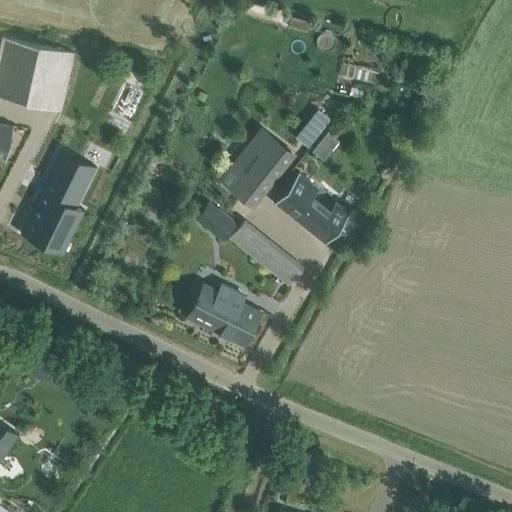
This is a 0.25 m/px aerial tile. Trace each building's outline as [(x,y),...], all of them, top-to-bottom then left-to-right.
[(0,95),(64,109),(77,50),(4,35),(0,53),(0,95)] [(123,93),(109,122),(127,131),(141,102),(123,93)] [(312,145),(333,116),(320,106),(299,135),(312,145)] [(0,154),(5,155),(4,160),(5,161),(13,125),(12,124),(11,125),(0,122),(0,154)] [(251,201),(291,151),(266,132),(255,145),(250,141),(232,164),(240,171),(229,184),(251,201)] [(41,189),(20,232),(62,253),(84,209),(82,208),(81,208),(77,206),(91,179),(89,178),(73,170),(76,164),(60,155),(63,150),(61,149),(47,178),(41,189)] [(298,173),(300,172),(298,171),(273,202),(275,203),(276,201),(287,210),(288,210),(294,215),(325,241),(324,242),(325,243),(350,212),(349,211),(347,213),(334,202),(328,209),(312,195),(317,189),(298,173)] [(222,239),(236,222),(218,208),(205,225),(222,239)] [(196,295),(194,299),(195,299),(192,307),(191,306),(186,316),(245,345),(253,331),(251,330),(254,323),(256,324),(263,310),(237,297),(240,291),(222,282),(212,303),(196,295)] [(4,348),(0,353),(0,357),(9,364),(17,353),(6,345),(4,348)] [(40,362),(34,375),(46,380),(52,368),(40,362)] [(0,460),(19,433),(0,419),(0,460)] [(265,486),(262,496),(277,501),(280,491),(265,486)]
